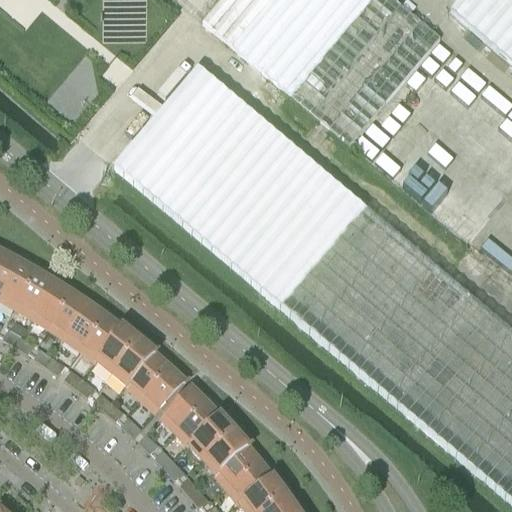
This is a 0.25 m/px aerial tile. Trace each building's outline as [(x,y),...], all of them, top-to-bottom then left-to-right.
[(220,0),(200,25),(202,26),(223,44),(289,99),(290,99),(319,124),(467,248),(511,195),(511,103),(388,0),(220,0)] [(511,0),(463,0),(450,16),(511,68),(511,0)] [(511,340),(203,80),(196,74),(113,174),(121,180),(207,251),(230,270),(490,488),(511,506),(511,340)] [(0,299),(20,263),(2,253),(0,257),(0,299)] [(0,304),(15,313),(38,273),(20,263),(0,299),(0,304)] [(31,323),(55,283),(38,273),(15,313),(31,323)] [(48,333),(73,294),(55,283),(31,323),(48,333)] [(73,294),(48,333),(64,344),(90,306),(73,294)] [(80,355),(107,318),(90,306),(64,344),(80,355)] [(95,366),(123,330),(107,318),(80,355),(95,366)] [(110,378),(139,343),(123,330),(95,366),(110,378)] [(14,352),(20,342),(7,334),(1,344),(14,352)] [(20,342),(14,352),(26,359),(32,349),(20,342)] [(125,391),(155,356),(139,343),(110,378),(125,391)] [(44,372),(51,362),(39,354),(32,364),(44,372)] [(139,403),(170,369),(155,356),(125,391),(139,403)] [(51,362),(44,372),(57,380),(63,370),(51,362)] [(170,369),(139,403),(154,417),(186,384),(170,369)] [(74,393),(81,384),(70,375),(62,384),(74,393)] [(81,384),(74,393),(86,402),(93,393),(81,384)] [(175,437),(207,404),(192,389),(160,422),(175,437)] [(103,416),(110,408),(99,398),(92,407),(103,416)] [(207,404),(175,437),(188,451),(221,419),(207,404)] [(110,408),(103,416),(114,426),(122,417),(110,408)] [(221,419),(188,451),(201,465),(235,434),(221,419)] [(131,442),(139,433),(127,422),(119,431),(131,442)] [(235,434),(201,465),(214,479),(249,449),(235,434)] [(148,458),(157,450),(145,439),(137,447),(148,458)] [(249,449),(214,479),(226,494),(262,465),(249,449)] [(163,474),(172,466),(162,455),(153,463),(163,474)] [(238,509),(275,481),(262,465),(226,494),(238,509)] [(172,466),(163,474),(173,485),(182,477),(172,466)] [(275,481),(238,509),(240,511),(267,511),(287,498),(275,481)] [(188,501),(197,494),(187,482),(178,490),(188,501)] [(197,494),(188,501),(196,511),(198,511),(206,505),(197,494)] [(296,511),(287,498),(267,511),(296,511)]
